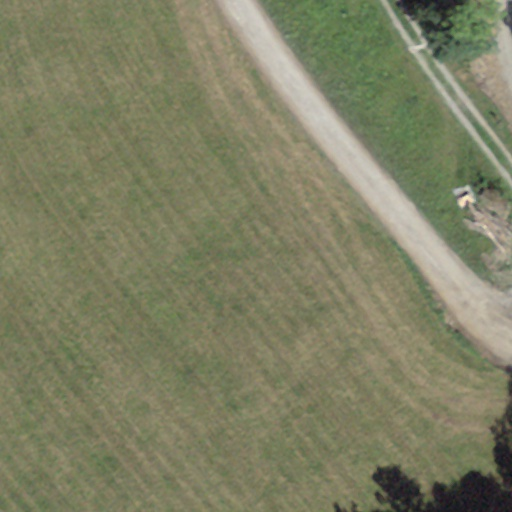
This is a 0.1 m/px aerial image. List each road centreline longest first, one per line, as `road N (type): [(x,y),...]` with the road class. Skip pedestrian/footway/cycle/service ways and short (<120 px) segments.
road 1 (track): [(511,343),(344,156),(237,0)]
road 2 (track): [(511,174),(387,0)]
